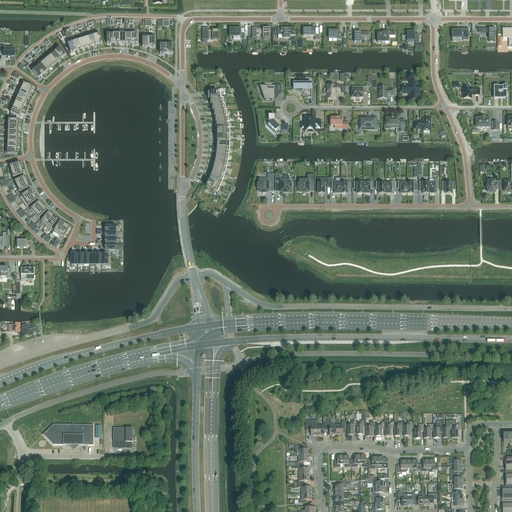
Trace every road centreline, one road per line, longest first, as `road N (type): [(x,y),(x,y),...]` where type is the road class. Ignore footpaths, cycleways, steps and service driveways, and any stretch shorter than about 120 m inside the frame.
road 1 (tertiary): [(511,308),(271,306),(229,285)]
road 2 (trunk): [(511,322),(229,323)]
road 3 (trunk): [(240,340),(511,339)]
road 4 (tertiary): [(0,366),(147,322),(177,281),(193,276)]
road 5 (primary): [(199,326),(101,348),(0,384)]
road 6 (unclassified): [(0,426),(99,387),(192,371)]
road 7 (residential): [(469,205),(273,209)]
road 8 (residential): [(31,156),(48,194),(79,218),(61,258),(0,258)]
road 9 (tertiary): [(182,89),(187,22),(280,19)]
road 10 (primary): [(0,403),(151,354)]
road 11 (residential): [(182,89),(145,61),(105,56),(74,66),(46,91)]
road 12 (residential): [(446,109),(297,109)]
road 13 (tertiary): [(280,19),(427,19)]
road 14 (residential): [(323,511),(325,449),(392,451)]
road 15 (primary): [(196,385),(197,511)]
road 16 (primary): [(208,511),(208,388)]
